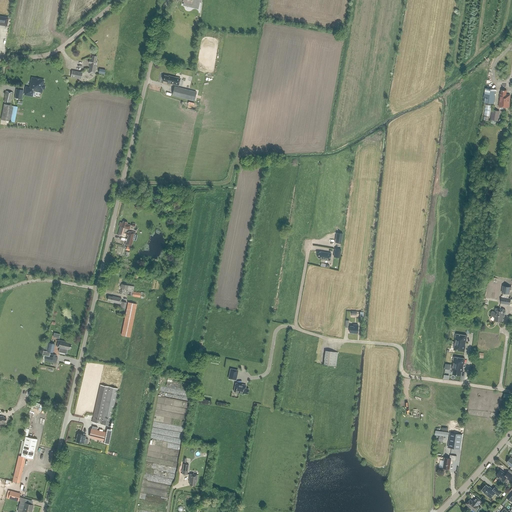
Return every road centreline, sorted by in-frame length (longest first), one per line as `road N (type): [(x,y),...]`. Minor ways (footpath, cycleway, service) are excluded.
road 1 (unclassified): [(44,511),(162,0)]
road 2 (unclassified): [(464,385),(402,375),(398,346),(330,340),(286,325),(275,331),(267,371),(257,378)]
road 3 (unclassified): [(0,57),(59,51),(120,0)]
